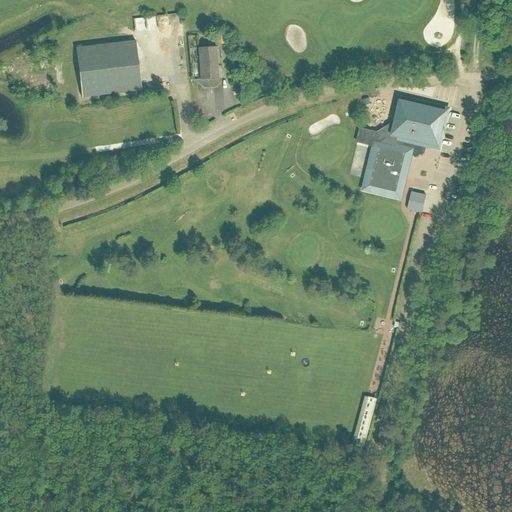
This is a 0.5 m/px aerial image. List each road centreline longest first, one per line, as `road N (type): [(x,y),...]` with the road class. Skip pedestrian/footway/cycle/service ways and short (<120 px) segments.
road 1 (unclassified): [(0,223),(108,194),(241,121),(325,92),(474,78)]
road 2 (track): [(410,323),(386,415),(375,511)]
